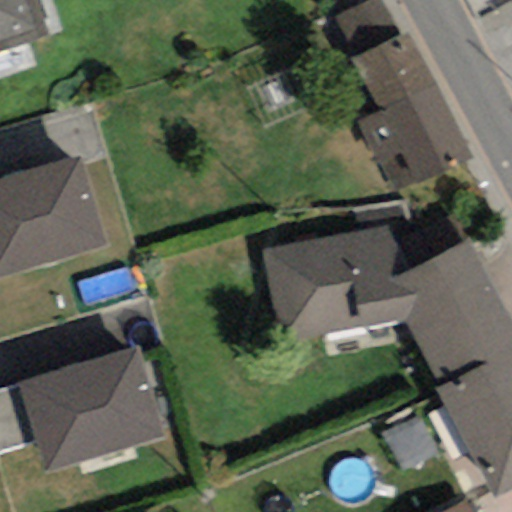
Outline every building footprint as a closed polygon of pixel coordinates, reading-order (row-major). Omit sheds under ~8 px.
[(7,0),(0,0),(0,41),(20,35),(7,0)] [(387,194),(450,166),(394,42),(347,63),(375,125),(359,132),(387,194)] [(80,151),(0,175),(0,274),(108,242),(80,151)] [(511,358),(458,246),(391,278),(381,232),(260,258),(277,340),(400,314),(486,494),(511,481),(511,358)] [(138,342),(21,378),(23,382),(40,439),(49,468),(166,433),(138,342)] [(23,382),(0,388),(0,450),(40,439),(23,382)]
